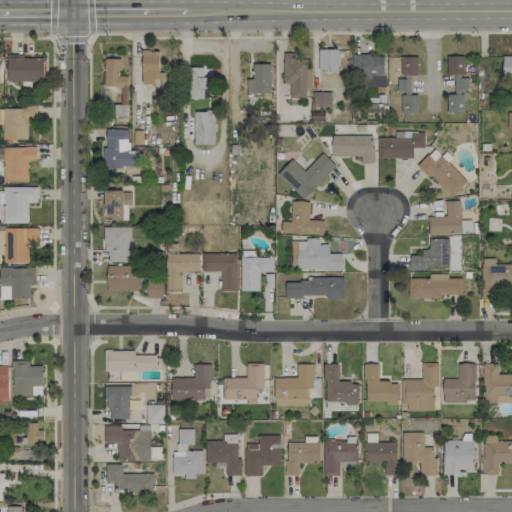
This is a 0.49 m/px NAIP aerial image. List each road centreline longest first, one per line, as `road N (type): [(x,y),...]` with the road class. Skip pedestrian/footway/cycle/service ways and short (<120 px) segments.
road 1 (residential): [(0,331),(73,325),(511,332)]
road 2 (tertiary): [(71,10),(73,511)]
road 3 (secondary): [(511,10),(187,10)]
road 4 (residential): [(202,511),(240,503),(511,505)]
